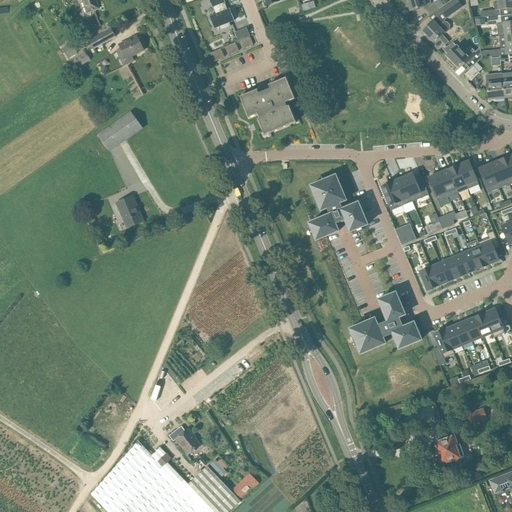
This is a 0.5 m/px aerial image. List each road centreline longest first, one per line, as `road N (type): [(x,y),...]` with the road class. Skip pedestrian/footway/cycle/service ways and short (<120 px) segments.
road 1 (track): [(73,511),(129,427),(225,197)]
road 2 (residential): [(503,288),(437,315),(424,311),(361,157)]
road 3 (primary): [(301,336),(229,164)]
road 4 (residential): [(380,0),(483,113),(511,124)]
road 5 (primary): [(229,164),(163,0)]
road 6 (residential): [(511,131),(502,142),(361,157)]
